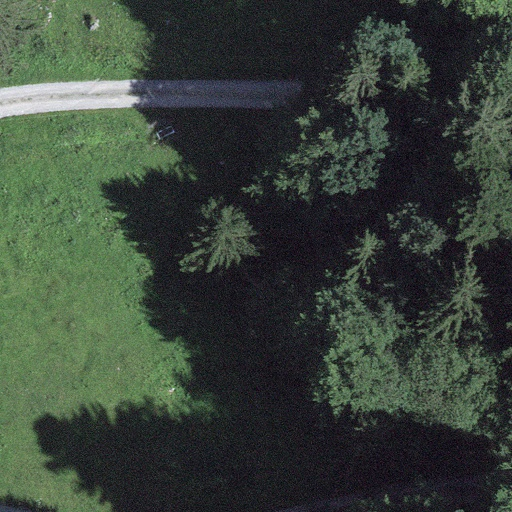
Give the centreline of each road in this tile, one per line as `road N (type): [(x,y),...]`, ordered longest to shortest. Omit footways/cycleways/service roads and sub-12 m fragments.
road 1 (track): [(0,88),(511,82)]
road 2 (track): [(511,497),(370,511)]
